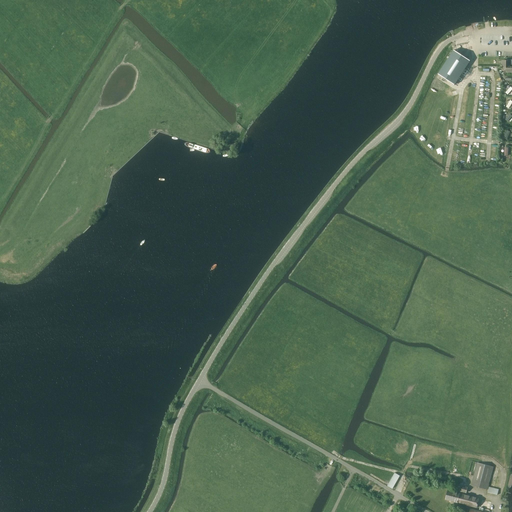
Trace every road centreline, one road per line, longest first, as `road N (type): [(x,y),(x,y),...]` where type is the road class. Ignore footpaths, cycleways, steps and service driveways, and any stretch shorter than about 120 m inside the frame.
road 1 (unclassified): [(199,378),(270,268),(406,109),(437,51),(454,37)]
road 2 (track): [(318,19),(274,79),(242,103),(247,117),(235,131),(213,128),(199,139)]
road 3 (unclassified): [(351,469),(199,378)]
road 4 (unclassified): [(149,511),(199,378)]
